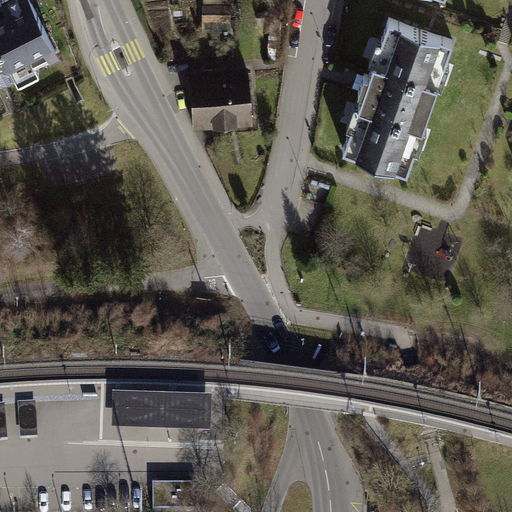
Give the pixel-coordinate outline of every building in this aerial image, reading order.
[(32,0),(0,0),(0,74),(56,46),(32,0)] [(364,87),(342,149),(408,173),(456,40),(390,16),(364,87)] [(194,63),(199,122),(257,117),(252,58),(194,63)] [(212,399),(113,396),(112,432),(211,435),(212,399)] [(42,401),(0,402),(0,437),(44,436),(42,401)] [(154,486),(153,511),(159,511),(199,511),(198,486),(154,486)]
